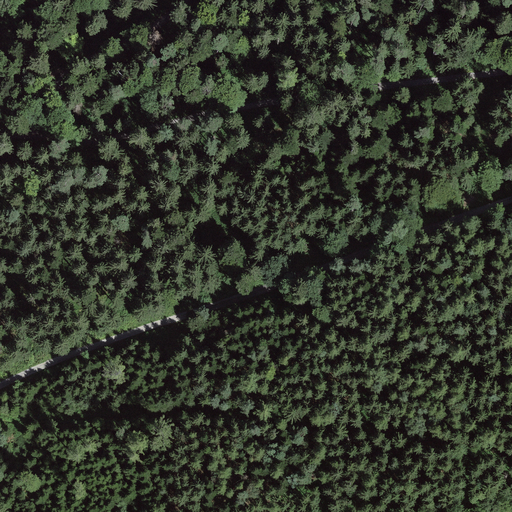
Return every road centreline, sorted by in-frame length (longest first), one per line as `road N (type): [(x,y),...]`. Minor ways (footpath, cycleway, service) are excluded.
road 1 (track): [(511,69),(243,105),(138,133),(60,141),(42,121),(50,81),(138,36),(186,0)]
road 2 (track): [(0,386),(50,361),(511,200)]
